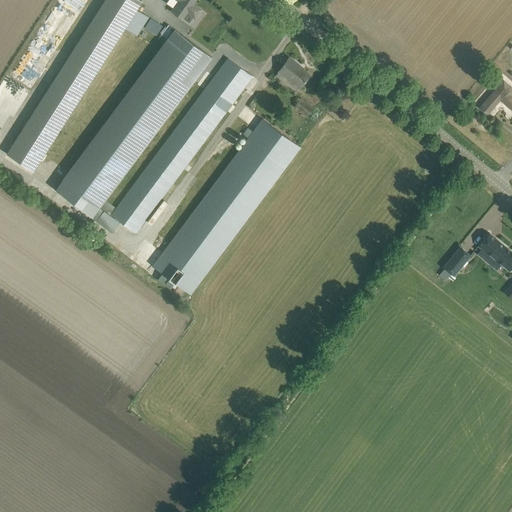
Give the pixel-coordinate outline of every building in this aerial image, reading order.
[(48,0),(0,86),(0,138),(21,101),(13,97),(10,97),(10,94),(31,56),(31,60),(43,39),(43,43),(63,7),(77,8),(75,6),(79,7),(83,9),(88,0),(48,0)] [(142,0),(105,0),(7,154),(33,171),(125,28),(137,35),(149,17),(136,9),(142,0)] [(178,0),(179,1),(172,11),(189,23),(193,17),(195,18),(201,9),(193,3),(194,0),(178,0)] [(143,28),(156,35),(162,25),(150,18),(143,28)] [(168,39),(55,188),(92,216),(91,217),(96,220),(104,210),(110,214),(115,207),(105,199),(207,62),(212,56),(175,29),(168,24),(161,34),(168,39)] [(223,65),(111,215),(120,221),(126,227),(134,233),(186,164),(190,159),(252,76),(228,58),(223,65)] [(279,71),(300,87),(309,75),(299,68),(300,66),(289,58),(279,71)] [(511,86),(504,80),(499,85),(479,107),(488,114),(500,100),(511,109),(511,107),(511,86)] [(301,98),(295,107),(307,116),(313,107),(301,98)] [(263,119),(153,266),(191,294),(300,147),(263,119)] [(511,251),(489,232),(478,246),(495,259),(490,265),(497,270),(501,265),(509,271),(511,267),(511,251)] [(460,246),(443,267),(454,276),(471,255),(460,246)]
